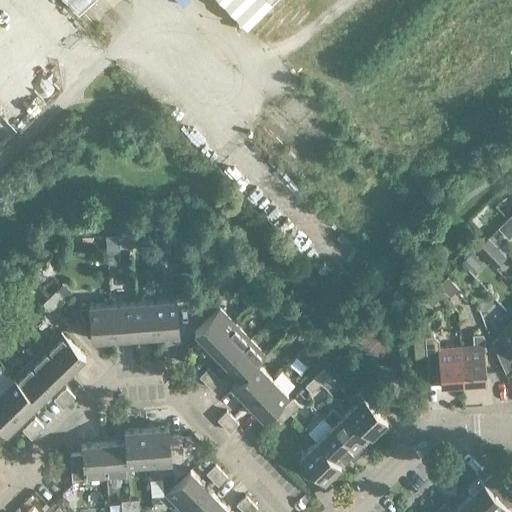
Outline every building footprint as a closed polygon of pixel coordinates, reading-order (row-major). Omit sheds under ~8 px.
[(67,0),(77,10),(86,0),(222,0),(246,24),(270,0),(67,0)] [(279,62),(262,69),(273,98),(290,91),(279,62)] [(305,135),(324,118),(316,110),(297,127),(305,135)] [(340,144),(321,124),(303,141),(322,161),(340,144)] [(511,233),(511,224),(506,218),(497,227),(507,238),(511,233)] [(127,234),(128,247),(136,246),(135,233),(127,234)] [(119,247),(128,247),(127,234),(118,234),(119,247)] [(490,264),(499,255),(484,239),(475,248),(490,264)] [(462,262),(471,271),(481,261),(472,252),(462,262)] [(188,264),(190,276),(198,276),(197,263),(188,264)] [(181,277),(190,276),(188,264),(180,265),(181,277)] [(449,296),(457,288),(446,276),(438,285),(449,296)] [(421,292),(425,297),(424,297),(431,304),(440,295),(435,289),(435,288),(431,283),(421,292)] [(61,285),(54,291),(63,300),(70,295),(61,285)] [(48,297),(57,306),(63,300),(54,291),(48,297)] [(51,312),(57,306),(48,297),(42,303),(51,312)] [(153,300),(156,334),(178,333),(176,298),(153,300)] [(132,301),(134,336),(156,334),(153,300),(132,301)] [(110,303),(113,338),(134,336),(132,301),(110,303)] [(113,338),(110,303),(88,305),(90,339),(113,338)] [(209,348),(234,324),(219,307),(193,332),(209,348)] [(511,321),(491,342),(504,372),(511,364),(511,321)] [(209,348),(224,363),(249,339),(234,324),(209,348)] [(295,336),(299,331),(295,326),(290,331),(295,336)] [(60,331),(44,347),(68,372),(84,356),(60,331)] [(485,380),(482,345),(484,345),(484,337),(481,333),(472,334),(473,345),(459,346),(462,382),(485,380)] [(413,336),(414,353),(414,358),(425,357),(424,336),(424,335),(413,336)] [(459,346),(438,348),(438,339),(432,335),(424,336),(425,357),(427,384),(439,383),(439,384),(462,382),(459,346)] [(231,386),(264,355),(249,339),(224,363),(239,378),(231,386)] [(44,347),(29,362),(53,387),(68,372),(44,347)] [(265,355),(264,355),(231,386),(247,402),(272,378),(257,363),(265,355)] [(29,362),(13,377),(37,402),(53,387),(29,362)] [(204,382),(214,373),(208,367),(198,376),(204,382)] [(314,377),(320,383),(329,374),(323,368),(314,377)] [(214,373),(204,382),(210,388),(220,380),(214,373)] [(0,394),(22,417),(37,402),(13,377),(0,389),(0,394)] [(320,383),(314,377),(305,385),(311,392),(320,383)] [(287,394),(272,378),(247,402),(262,418),(287,394)] [(380,427),(384,431),(391,425),(382,416),(392,406),(366,381),(348,398),(354,404),(346,411),(370,436),(380,427)] [(59,393),(68,402),(74,396),(65,387),(59,393)] [(68,402),(59,393),(53,399),(62,409),(68,402)] [(0,426),(6,433),(22,417),(0,394),(0,426)] [(283,407),(289,413),(298,404),(292,398),(283,407)] [(289,413),(283,407),(274,415),(280,422),(289,413)] [(361,445),(362,444),(370,436),(346,411),(341,416),(332,407),(322,417),(331,426),(355,451),(359,455),(365,449),(361,445)] [(222,425),(232,417),(226,410),(216,419),(222,425)] [(28,423),(37,433),(43,427),(34,417),(28,423)] [(232,417),(222,425),(228,432),(238,423),(232,417)] [(37,433),(28,423),(21,429),(30,439),(37,433)] [(168,426),(145,428),(148,462),(182,460),(180,435),(168,436),(168,426)] [(359,455),(355,451),(331,426),(315,441),(339,466),(348,457),(353,461),(359,455)] [(127,464),(148,462),(145,428),(123,429),(127,475),(128,475),(127,464)] [(124,440),(103,442),(105,477),(127,475),(123,429),(124,440)] [(323,481),(339,466),(315,441),(299,456),(323,481)] [(71,479),(105,477),(103,442),(80,444),(81,453),(69,454),(71,479)] [(211,479),(220,470),(214,464),(205,473),(211,479)] [(164,493),(180,510),(205,485),(189,469),(164,493)] [(220,470),(211,479),(217,485),(226,476),(220,470)] [(0,488),(9,480),(0,471),(0,488)] [(483,481),(466,497),(481,511),(504,511),(509,508),(510,510),(511,507),(511,494),(508,491),(491,473),(483,481)] [(180,510),(182,511),(208,511),(220,501),(205,485),(180,510)] [(62,507),(66,503),(66,499),(61,495),(56,501),(62,507)] [(241,510),(251,501),(245,495),(235,504),(241,510)] [(481,511),(466,497),(451,511),(481,511)] [(129,500),(130,511),(138,511),(137,499),(129,500)] [(130,511),(129,500),(120,501),(120,511),(130,511)] [(208,511),(230,511),(220,501),(208,511)] [(251,501),(241,510),(243,511),(251,511),(257,508),(251,501)]
